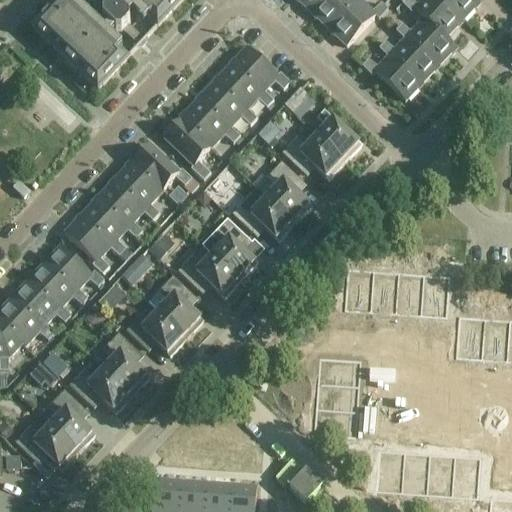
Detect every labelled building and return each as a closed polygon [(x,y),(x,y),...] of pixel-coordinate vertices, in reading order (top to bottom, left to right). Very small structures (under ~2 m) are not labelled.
[(62,0),(32,32),(96,92),(183,0),(62,0)] [(293,0),(310,16),(324,0),(293,0)] [(324,0),(310,16),(327,32),(358,0),(324,0)] [(360,5),(364,0),(358,0),(327,32),(346,49),(374,19),(377,22),(387,12),(380,6),(371,15),(360,5)] [(407,0),(406,0),(404,3),(454,50),(444,40),(460,23),(435,0),(423,0),(416,8),(407,0)] [(435,0),(460,23),(478,5),(472,0),(435,0)] [(400,27),(397,30),(437,68),(454,50),(404,3),(400,6),(410,16),(413,13),(423,22),(410,35),(400,27)] [(384,45),(381,48),(421,86),(437,68),(397,30),(394,34),(403,42),(393,53),(384,45)] [(370,79),(373,75),(403,104),(421,86),(381,48),(377,51),(387,60),(377,70),(367,62),(360,69),(370,79)] [(246,51),(229,69),(269,107),(272,104),(263,95),(272,85),(282,94),(289,86),(279,76),(276,79),(246,51)] [(229,69),(212,87),(253,125),(256,122),(246,113),(256,102),(265,111),(269,107),(229,69)] [(212,87),(195,105),(236,143),(239,140),(229,131),(239,120),(249,129),(253,125),(212,87)] [(300,92),(284,110),(293,118),(309,101),(300,92)] [(195,105),(179,122),(210,151),(222,138),(232,147),(236,143),(195,105)] [(189,172),(200,182),(202,184),(210,177),(207,174),(197,165),(210,151),(179,122),(161,141),(192,169),(189,172)] [(313,137),(312,137),(345,168),(361,150),(332,123),(316,140),(313,137)] [(297,141),(281,157),(301,176),(310,168),(328,185),(345,168),(312,137),(303,147),(297,141)] [(147,147),(130,165),(161,194),(174,181),(184,190),(191,182),(180,172),(178,175),(147,147)] [(130,165),(114,183),(154,221),(158,217),(149,208),(161,194),(130,165)] [(272,189),(263,198),(295,229),(311,212),(293,194),(301,185),(281,166),(265,183),(272,189)] [(235,175),(175,240),(189,253),(211,229),(213,230),(227,215),(221,209),(245,184),(235,175)] [(114,183),(97,201),(138,239),(142,234),(132,225),(142,215),(151,224),(154,221),(114,183)] [(257,212),(247,202),(231,219),(251,238),(260,229),(278,246),(295,229),(263,198),(262,199),(266,202),(257,212)] [(97,201),(80,219),(121,257),(125,252),(116,243),(125,233),(135,242),(138,239),(97,201)] [(80,219),(63,237),(94,265),(91,268),(102,278),(108,270),(99,261),(109,251),(118,260),(121,257),(80,219)] [(227,224),(211,240),(201,250),(211,259),(212,259),(240,286),(257,269),(239,251),(247,243),(227,224)] [(171,252),(160,243),(150,254),(161,264),(171,252)] [(60,249),(43,267),(83,305),(86,301),(77,293),(87,282),(97,290),(103,284),(93,274),(90,277),(60,249)] [(224,303),(240,286),(212,259),(211,259),(203,269),(193,259),(177,276),(197,295),(205,286),(224,303)] [(357,262),(347,262),(345,272),(352,272),(349,312),(375,314),(378,263),(370,262),(370,272),(356,271),(357,262)] [(378,263),(375,314),(399,316),(403,265),(395,265),(395,274),(381,273),(381,263),(378,263)] [(403,265),(399,316),(424,317),(428,267),(420,266),(419,276),(405,275),(406,265),(403,265)] [(80,308),(83,305),(43,267),(26,285),(67,323),(70,319),(61,311),(71,300),(80,308)] [(428,267),(424,317),(450,319),(453,269),(450,268),(449,278),(430,277),(430,267),(428,267)] [(148,307),(154,313),(186,343),(203,326),(184,308),(193,300),(173,281),(148,307)] [(64,326),(67,323),(26,285),(10,303),(50,340),(53,337),(44,329),(54,318),(64,326)] [(10,303),(0,313),(0,327),(24,350),(37,336),(47,344),(50,340),(10,303)] [(457,308),(457,320),(458,320),(463,320),(460,359),(486,361),(489,311),(482,310),(481,321),(467,320),(467,309),(459,308),(457,308)] [(489,311),(486,361),(510,363),(511,336),(511,312),(506,313),(506,322),(492,321),(493,311),(489,311)] [(134,326),(126,335),(143,352),(151,343),(170,361),(186,343),(154,313),(157,317),(141,333),(134,326)] [(374,327),(375,315),(366,314),(366,326),(374,327)] [(391,328),(399,328),(400,317),(391,316),(391,328)] [(417,318),(416,330),(424,330),(425,319),(417,318)] [(450,332),(450,320),(446,320),(442,320),(441,331),(450,332)] [(23,350),(24,350),(0,327),(0,374),(7,374),(8,362),(21,348),(23,350)] [(109,360),(100,370),(132,400),(148,383),(130,365),(138,357),(118,338),(103,354),(109,360)] [(372,368),(372,359),(361,359),(360,363),(360,367),(372,368)] [(477,374),(485,374),(486,363),(477,362),(477,374)] [(511,364),(503,364),(502,375),(510,376),(511,364)] [(29,379),(40,390),(44,386),(50,391),(57,384),(40,368),(29,379)] [(84,374),(69,390),(89,409),(97,400),(115,418),(132,400),(100,370),(91,380),(84,374)] [(370,393),(371,385),(359,384),(358,392),(370,393)] [(55,417),(46,427),(78,457),(94,440),(76,423),(84,414),(64,395),(49,411),(55,417)] [(357,417),(368,418),(369,410),(357,409),(357,417)] [(3,425),(0,428),(0,436),(6,442),(13,435),(3,425)] [(30,431),(14,447),(35,466),(43,457),(61,475),(78,457),(46,427),(36,437),(30,431)] [(374,452),(382,452),(383,441),(374,440),(374,452)] [(400,442),(399,454),(407,454),(408,442),(400,442)] [(425,444),(424,455),(432,456),(433,444),(425,444)] [(154,483),(151,511),(177,511),(179,485),(154,483)] [(179,485),(177,511),(203,511),(205,487),(179,485)] [(205,487),(203,511),(228,511),(231,488),(205,487)] [(231,488),(228,511),(254,511),(256,490),(231,488)] [(486,488),(485,500),(490,500),(494,501),(495,489),(486,488)]
